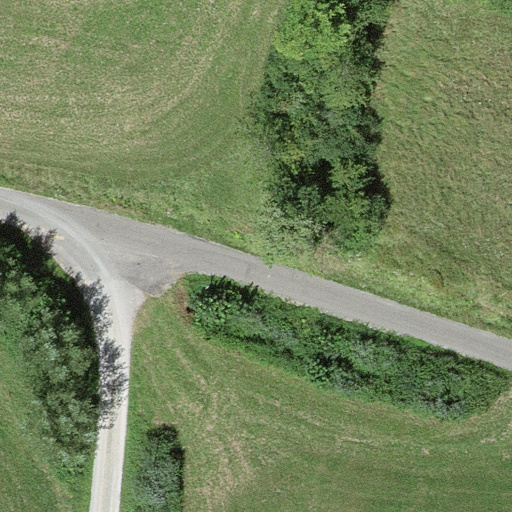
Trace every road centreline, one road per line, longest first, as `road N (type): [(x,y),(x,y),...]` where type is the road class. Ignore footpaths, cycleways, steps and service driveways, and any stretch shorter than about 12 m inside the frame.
road 1 (track): [(511,356),(99,224),(0,203)]
road 2 (track): [(98,511),(107,399),(99,224)]
